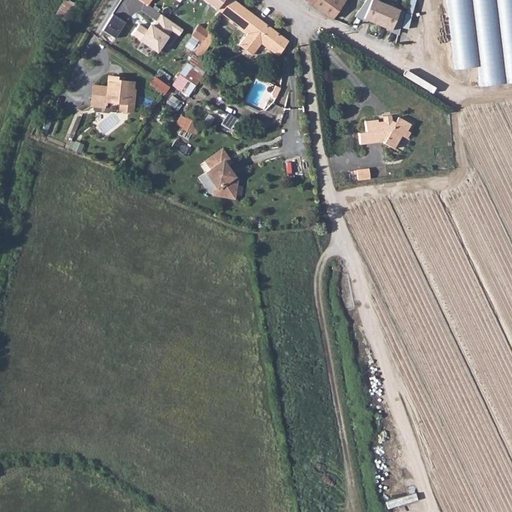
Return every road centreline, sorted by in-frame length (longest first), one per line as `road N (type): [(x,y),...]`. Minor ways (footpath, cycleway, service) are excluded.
road 1 (track): [(298,18),(324,179),(412,447),(444,511)]
road 2 (residential): [(273,0),(298,18),(418,66),(481,132)]
